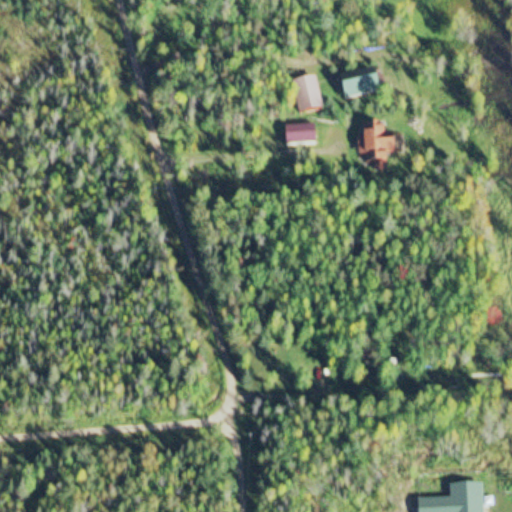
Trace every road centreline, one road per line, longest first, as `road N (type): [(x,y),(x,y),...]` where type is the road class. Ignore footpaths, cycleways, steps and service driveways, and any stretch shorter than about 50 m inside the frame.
road 1 (residential): [(196,410),(177,256),(122,133),(94,0)]
road 2 (residential): [(0,416),(196,410)]
